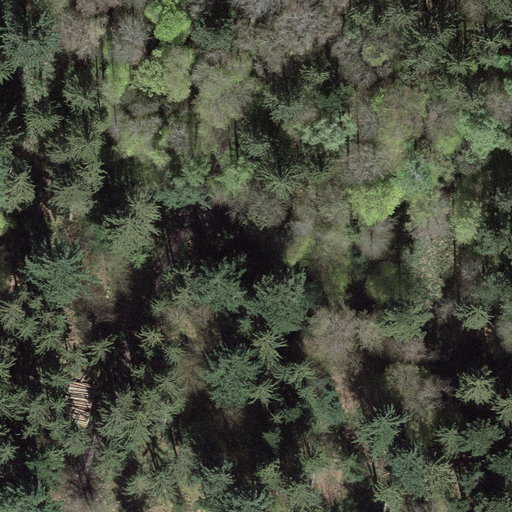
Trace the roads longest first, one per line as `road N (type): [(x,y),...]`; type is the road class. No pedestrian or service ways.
road 1 (track): [(319,0),(226,128),(162,261),(77,511)]
road 2 (track): [(0,311),(226,128)]
